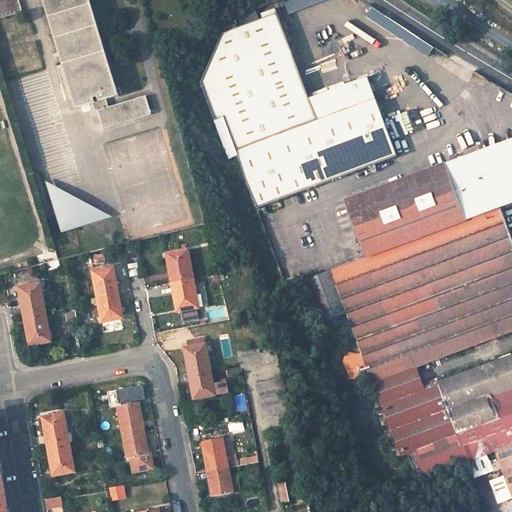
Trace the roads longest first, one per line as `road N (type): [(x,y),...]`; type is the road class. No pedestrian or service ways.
road 1 (unknown): [(453,73),(435,138),(330,190),(320,204)]
road 2 (unclassified): [(149,357),(162,376),(188,511)]
road 3 (tertiary): [(384,0),(511,78)]
road 4 (unclassified): [(9,381),(149,357)]
road 5 (unclassified): [(9,381),(32,511)]
road 6 (unknown): [(453,73),(417,77),(354,17)]
